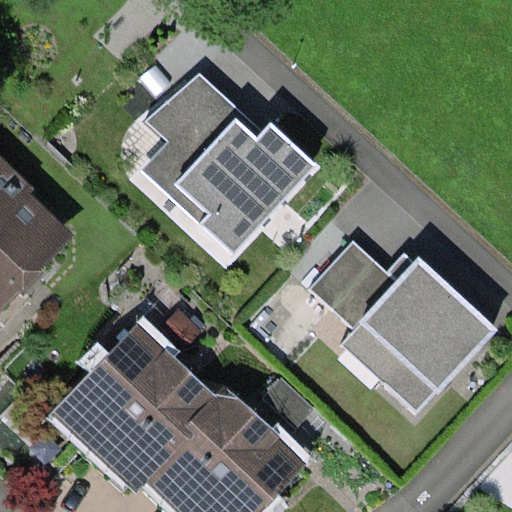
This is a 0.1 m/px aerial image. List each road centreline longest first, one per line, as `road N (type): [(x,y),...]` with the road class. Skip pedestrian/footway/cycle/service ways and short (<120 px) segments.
road 1 (residential): [(511,302),(237,41)]
road 2 (residential): [(397,511),(511,387)]
